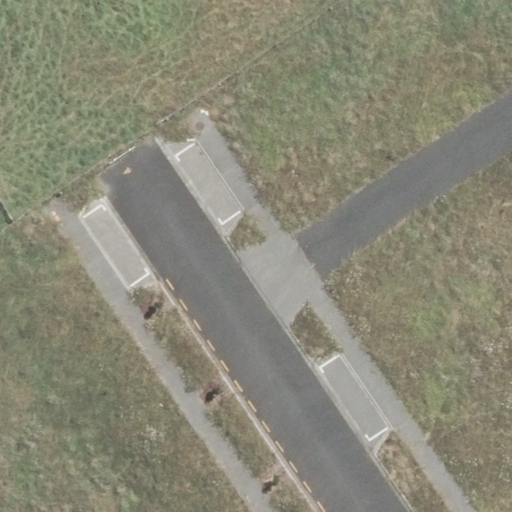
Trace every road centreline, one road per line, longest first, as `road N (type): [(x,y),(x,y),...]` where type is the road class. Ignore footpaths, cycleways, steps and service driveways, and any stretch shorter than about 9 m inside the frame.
road 1 (residential): [(225,267),(511,72)]
road 2 (residential): [(387,511),(225,267)]
road 3 (residential): [(225,267),(147,161)]
